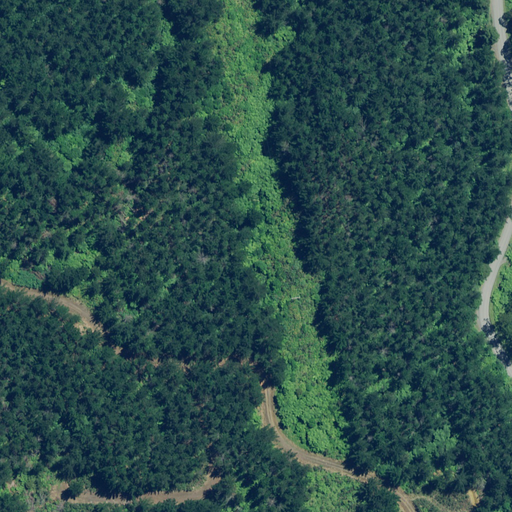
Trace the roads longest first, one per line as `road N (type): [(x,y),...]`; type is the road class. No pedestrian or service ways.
road 1 (track): [(0,276),(84,307),(119,351),(142,359),(232,359),(261,370),(287,442),(399,489),(415,511)]
road 2 (tertiary): [(511,213),(485,305),(511,367)]
